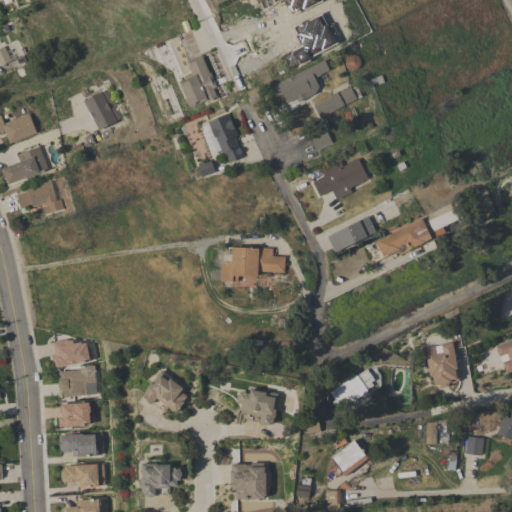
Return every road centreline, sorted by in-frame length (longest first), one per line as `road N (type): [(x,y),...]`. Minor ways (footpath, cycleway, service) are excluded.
road 1 (residential): [(511,273),(324,356),(316,333),(323,265),(264,143)]
road 2 (tertiary): [(0,254),(25,390),(32,511)]
